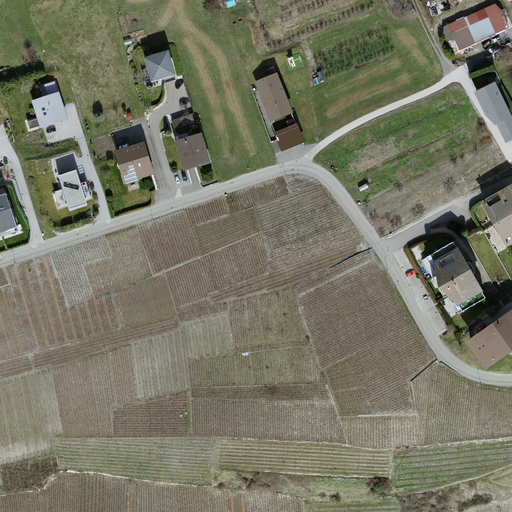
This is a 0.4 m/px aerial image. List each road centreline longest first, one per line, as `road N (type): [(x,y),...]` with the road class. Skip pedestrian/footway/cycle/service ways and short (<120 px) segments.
road 1 (residential): [(304,166),(0,260)]
road 2 (residential): [(511,378),(473,372),(441,349),(354,210),(329,178),(304,166)]
road 3 (residential): [(304,166),(350,125),(464,72)]
